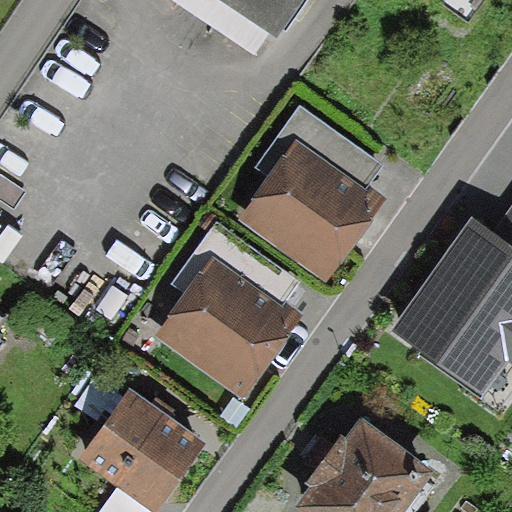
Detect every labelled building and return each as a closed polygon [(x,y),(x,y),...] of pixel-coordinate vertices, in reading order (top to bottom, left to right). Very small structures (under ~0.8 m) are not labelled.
[(203,0),(276,50),(311,0),(203,0)] [(303,111),(258,172),(270,181),(240,222),(328,285),(385,207),(366,193),(384,169),(303,111)] [(511,219),(494,245),(511,257),(511,219)] [(218,228),(174,290),(186,298),(157,339),(247,402),(305,320),(287,307),(301,286),(218,228)] [(511,257),(494,245),(473,230),(396,339),(485,402),(508,368),(511,370),(511,257)] [(81,466),(116,492),(143,511),(161,511),(207,451),(132,396),(81,466)] [(413,459),(369,425),(354,443),(348,439),(312,485),(320,491),(305,511),(306,511),(413,511),(407,507),(426,483),(406,467),(413,459)] [(143,511),(116,492),(100,511),(143,511)]
